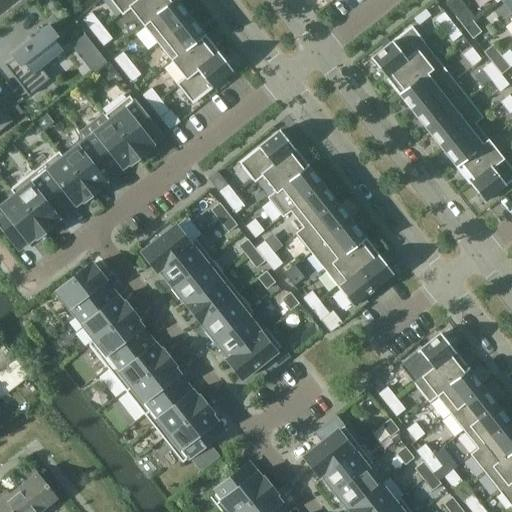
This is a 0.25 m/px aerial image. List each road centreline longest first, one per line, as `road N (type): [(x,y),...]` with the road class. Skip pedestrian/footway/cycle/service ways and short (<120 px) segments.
road 1 (residential): [(487,256),(321,48)]
road 2 (residential): [(281,80),(447,281)]
road 3 (residential): [(249,431),(95,235)]
road 4 (residential): [(95,235),(281,80)]
